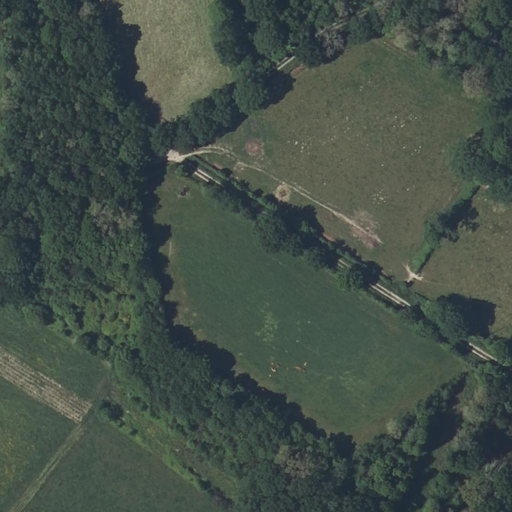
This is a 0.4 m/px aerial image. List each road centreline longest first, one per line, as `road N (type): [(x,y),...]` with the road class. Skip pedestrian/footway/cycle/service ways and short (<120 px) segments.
road 1 (track): [(0,188),(98,184),(168,152),(367,15),(402,0)]
road 2 (track): [(511,372),(168,152)]
